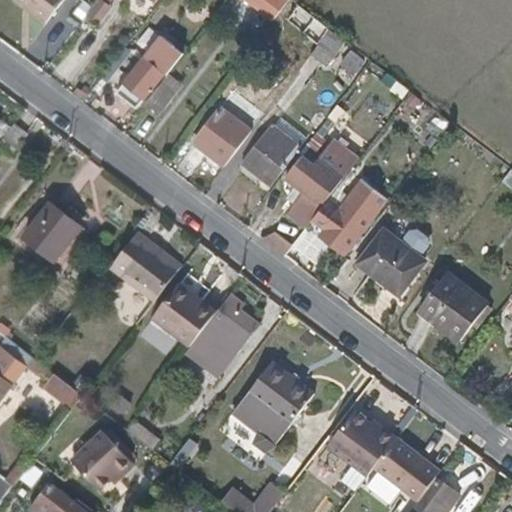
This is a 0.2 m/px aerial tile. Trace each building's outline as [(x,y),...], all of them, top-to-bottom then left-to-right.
[(16,0),(47,24),(65,0),(16,0)] [(105,27),(113,5),(100,0),(99,0),(91,23),(105,27)] [(148,0),(129,0),(141,12),(151,2),(148,0)] [(248,0),(275,20),(290,1),(289,0),(248,0)] [(332,28),(300,4),(289,19),(320,44),(332,30),(332,28)] [(332,30),(320,44),(313,54),(329,66),(347,42),(332,30)] [(169,75),(186,53),(163,35),(118,93),(138,109),(165,73),(169,75)] [(50,68),(71,81),(89,51),(68,38),(50,68)] [(352,50),(341,65),(356,77),(367,62),(352,50)] [(406,98),(412,90),(399,80),(393,88),(406,98)] [(165,81),(145,106),(158,117),(178,91),(165,81)] [(437,142),(453,122),(412,90),(406,98),(396,112),(437,142)] [(195,144),(225,167),(253,130),(222,108),(195,144)] [(274,124),(242,165),(271,186),(308,139),(283,120),(278,127),(274,124)] [(29,134),(16,124),(0,144),(0,145),(13,155),(29,134)] [(290,215),(308,229),(324,207),(344,180),(328,168),(326,172),(305,156),(287,178),(306,193),(290,215)] [(365,180),(326,232),(349,250),(362,233),(389,197),(365,180)] [(53,204),(26,238),(56,261),(81,227),(53,204)] [(265,240),(283,257),(294,246),(276,229),(265,240)] [(425,262),(385,231),(360,264),(399,295),(425,262)] [(156,301),(183,265),(139,233),(112,268),(156,301)] [(300,249),(312,264),(332,249),(319,234),(300,249)] [(199,303),(202,299),(208,289),(187,273),(177,286),(199,303)] [(450,273),(420,310),(460,341),(480,315),(486,319),(494,308),(450,273)] [(196,340),(217,311),(202,299),(199,303),(177,286),(153,319),(174,335),(189,347),(193,343),(196,340)] [(243,302),(231,294),(217,311),(196,340),(208,349),(212,345),(233,360),(259,325),(238,310),(243,302)] [(168,341),(174,335),(153,319),(147,326),(168,341)] [(4,320),(0,325),(0,332),(4,335),(10,326),(4,320)] [(10,355),(18,346),(4,335),(0,332),(0,403),(26,367),(10,355)] [(205,353),(208,349),(196,340),(193,343),(205,353)] [(274,361),(250,394),(292,426),(317,394),(274,361)] [(45,388),(73,410),(84,396),(56,375),(45,388)] [(121,395),(110,410),(121,419),(133,404),(121,395)] [(355,410),(328,445),(369,475),(376,466),(385,454),(397,438),(383,427),(381,430),(371,423),(355,410)] [(137,437),(145,427),(136,420),(128,430),(137,437)] [(383,427),(374,420),(371,423),(381,430),(383,427)] [(137,437),(153,449),(160,439),(145,427),(137,437)] [(119,472),(124,476),(136,464),(103,431),(73,461),(101,489),(111,479),(119,472)] [(188,469),(199,443),(186,437),(175,463),(188,469)] [(385,454),(376,466),(419,500),(429,487),(437,477),(441,472),(398,437),(397,438),(385,454)] [(0,506),(16,485),(0,472),(0,506)] [(116,484),(124,476),(119,472),(111,479),(116,484)] [(448,511),(461,495),(437,477),(429,487),(419,500),(415,505),(411,511),(409,511),(448,511)] [(239,511),(270,511),(286,493),(273,483),(256,504),(235,487),(225,501),(239,511)] [(91,511),(53,484),(31,511),(91,511)]
